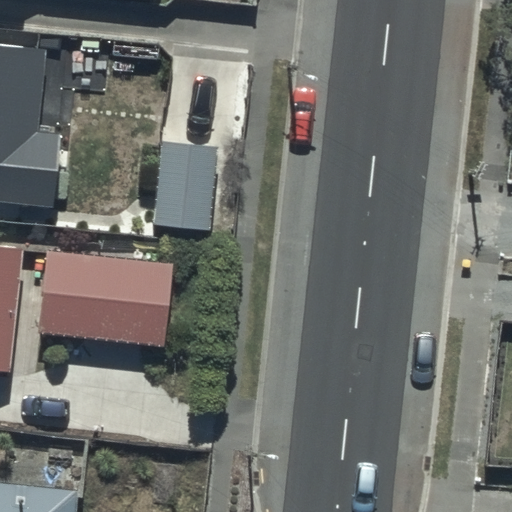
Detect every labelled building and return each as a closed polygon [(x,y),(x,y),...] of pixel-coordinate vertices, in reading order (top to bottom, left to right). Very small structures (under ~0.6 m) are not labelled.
[(48,45),(0,39),(0,199),(58,206),(66,134),(39,131),(48,45)] [(220,147),(158,142),(152,224),(214,229),(220,147)] [(25,245),(0,241),(0,368),(12,370),(25,245)] [(177,263),(49,250),(41,334),(168,348),(177,263)] [(75,511),(78,491),(0,482),(0,511),(75,511)]
